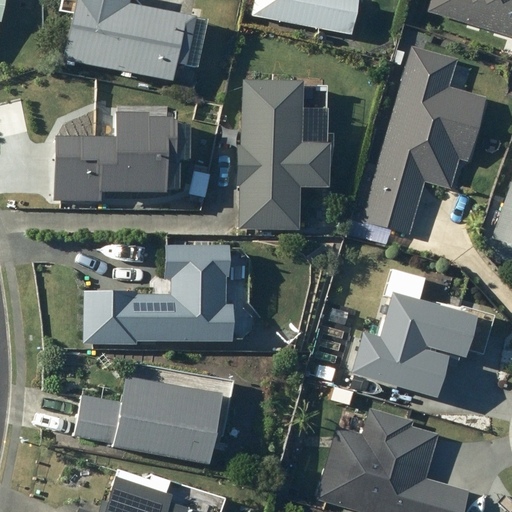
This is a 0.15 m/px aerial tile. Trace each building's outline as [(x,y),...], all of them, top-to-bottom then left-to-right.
[(71,0),(61,57),(170,78),(174,59),(182,61),(191,12),(128,0),(71,0)] [(252,0),(250,14),(350,32),(356,0),(252,0)] [(511,0),(428,0),(424,12),(511,39),(511,0)] [(446,192),(454,160),(464,162),(479,99),(442,90),(448,62),(402,51),(360,224),(407,236),(419,185),(446,192)] [(223,76),(203,72),(199,90),(219,94),(223,76)] [(327,139),(300,138),(300,78),(240,77),(239,143),(235,143),(234,183),(238,183),(237,227),(297,228),(297,184),(326,184),(327,139)] [(182,79),(180,93),(191,95),(194,81),(182,79)] [(103,139),(46,137),(45,202),(162,206),(164,119),(104,117),(103,139)] [(511,166),(488,243),(511,250),(511,166)] [(223,302),(223,274),(226,274),(226,243),(163,243),(163,276),(169,276),(169,297),(156,297),(156,292),(136,292),(136,288),(82,289),(83,343),(135,342),(135,339),(230,339),(229,302),(223,302)] [(389,300),(381,298),(369,340),(352,335),(340,376),(425,401),(437,357),(453,362),(464,322),(413,307),(389,300)] [(112,441),(111,445),(207,462),(219,392),(124,375),(119,401),(81,394),(74,435),(112,441)] [(406,420),(364,408),(356,434),(330,426),(309,499),(352,511),(454,511),(461,489),(419,477),(431,433),(405,426),(406,420)] [(91,511),(76,508),(74,511),(194,511),(195,509),(168,500),(171,492),(114,475),(106,500),(100,498),(95,511),(91,511)]
